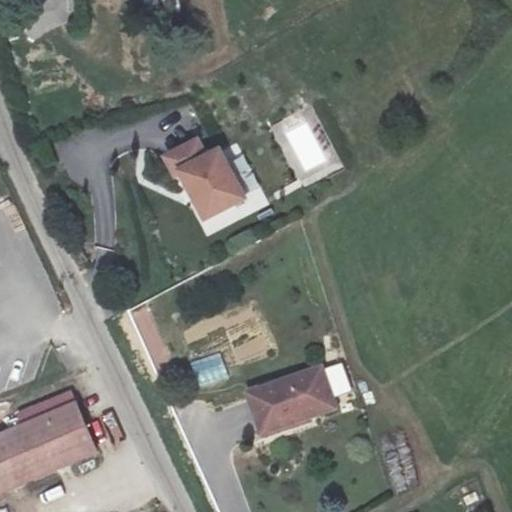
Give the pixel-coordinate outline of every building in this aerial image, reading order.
[(216,134),(183,147),(191,166),(196,164),(215,213),(257,198),(237,147),(223,153),(216,134)] [(2,206),(0,207),(0,234),(22,282),(35,276),(2,206)] [(204,388),(229,380),(224,363),(199,370),(204,388)] [(323,373),(250,401),(265,441),(312,423),(308,414),(335,404),(323,373)] [(0,491),(96,452),(71,392),(19,414),(24,425),(0,435),(0,491)] [(335,404),(308,414),(312,423),(338,414),(335,404)]
